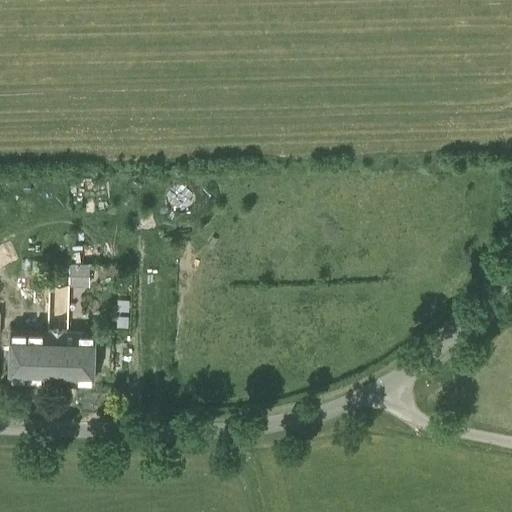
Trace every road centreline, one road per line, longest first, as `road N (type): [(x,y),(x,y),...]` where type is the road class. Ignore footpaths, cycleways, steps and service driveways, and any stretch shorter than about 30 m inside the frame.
road 1 (unclassified): [(0,421),(244,424),(387,385)]
road 2 (unclassified): [(387,385),(450,337),(511,268)]
road 3 (unclassified): [(511,438),(437,423),(387,385)]
